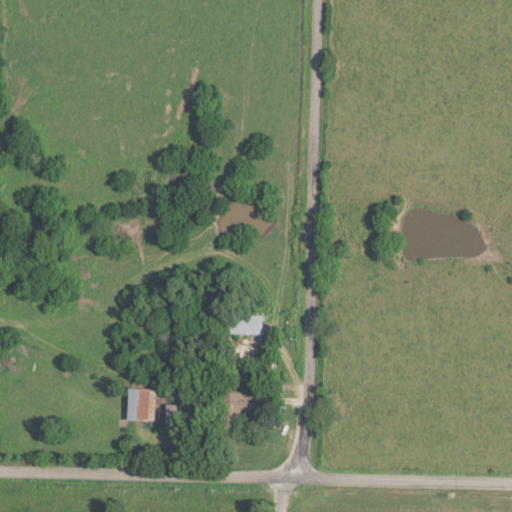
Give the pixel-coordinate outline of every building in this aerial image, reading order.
[(266,315),(231,315),(231,335),(266,335),(266,315)] [(275,355),(248,355),(248,372),(275,372),(275,355)] [(157,421),(157,387),(131,387),(131,421),(157,421)] [(243,433),(243,408),(251,408),(251,392),(224,392),(224,433),(243,433)] [(188,424),(188,404),(166,404),(166,424),(188,424)]
